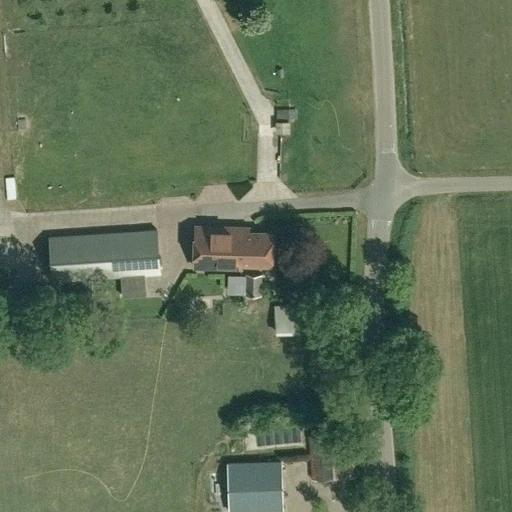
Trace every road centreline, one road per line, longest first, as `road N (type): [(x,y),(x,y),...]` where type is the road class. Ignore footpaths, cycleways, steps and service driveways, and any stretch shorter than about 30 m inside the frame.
road 1 (unclassified): [(389,511),(375,259),(386,185)]
road 2 (unclassified): [(386,185),(377,0)]
road 3 (unclassified): [(386,185),(511,184)]
